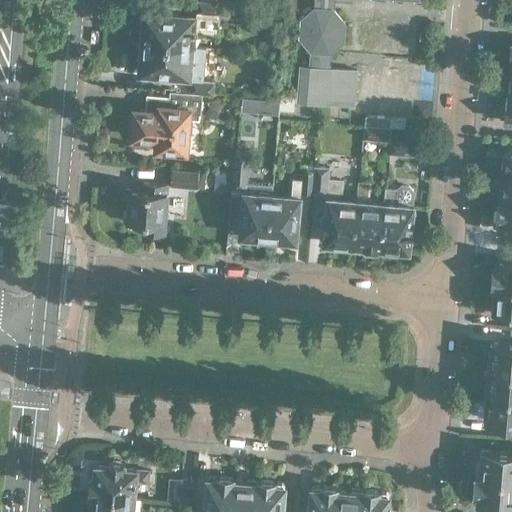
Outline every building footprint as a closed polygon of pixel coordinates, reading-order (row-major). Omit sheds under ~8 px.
[(145,13),(143,41),(190,45),(192,29),(218,31),(221,1),(210,0),(197,0),(196,17),(145,13)] [(314,0),(314,6),(301,16),(300,35),(312,50),(329,52),(343,40),(344,22),(332,8),(333,0),(314,0)] [(190,45),(143,41),(141,70),(192,74),(190,91),(190,92),(203,92),(213,93),(214,80),(199,79),(201,62),(189,61),(190,45)] [(300,64),(296,98),(354,103),(357,69),(327,67),(329,52),(312,50),(311,65),(300,64)] [(153,105),(153,111),(133,109),(133,115),(129,115),(128,131),(132,132),(131,138),(156,140),(155,149),(186,151),(189,119),(200,119),(203,92),(190,92),(190,91),(169,89),(168,106),(153,105)] [(242,118),(258,119),(258,110),(278,111),(279,97),(243,94),(242,118)] [(366,116),(366,124),(391,126),(391,125),(391,117),(366,116)] [(391,117),(391,125),(406,126),(406,117),(391,117)] [(391,126),(366,124),(365,138),(390,139),(391,126)] [(390,139),(390,153),(418,154),(419,141),(390,139)] [(250,143),(237,141),(233,185),(246,186),(245,190),(244,190),(240,234),(253,235),(256,239),(268,241),(272,198),(258,196),(258,192),(256,191),(258,175),(248,174),(250,143)] [(511,150),(505,150),(503,176),(511,176),(511,150)] [(314,165),(313,171),(312,191),(326,192),(323,232),(325,232),(324,242),(353,245),(357,199),(339,197),(341,179),(328,178),(329,166),(314,165)] [(205,187),(206,172),(199,171),(199,170),(172,168),(171,185),(198,187),(198,186),(205,187)] [(272,198),(268,241),(280,242),(285,238),(296,239),(300,195),(300,192),(311,193),(312,191),(313,171),(303,170),(303,175),(289,174),(288,194),(286,194),(286,199),(272,198)] [(230,175),(215,173),(214,189),(229,190),(230,175)] [(501,201),(511,202),(511,176),(503,176),(501,201)] [(357,199),(353,245),(380,247),(385,201),(368,200),(369,182),(359,181),(357,199)] [(123,188),(122,201),(129,202),(127,219),(144,221),(144,227),(164,229),(167,184),(141,182),(140,190),(123,188)] [(386,187),(385,201),(380,247),(409,250),(415,191),(409,184),(401,183),(396,188),(386,187)] [(511,202),(501,201),(498,228),(511,229),(511,202)] [(493,266),(492,284),(511,285),(511,259),(497,258),(497,267),(493,266)] [(511,285),(492,284),(491,285),(495,285),(493,309),(496,310),(495,313),(507,314),(507,311),(511,311),(511,285)] [(511,342),(491,341),(489,367),(511,369),(511,342)] [(487,392),(511,394),(511,369),(489,367),(484,371),(483,378),(488,382),(487,392)] [(511,394),(487,392),(485,418),(511,420),(511,394)] [(476,459),(475,475),(511,477),(511,449),(509,449),(509,451),(481,449),(480,460),(476,459)] [(89,494),(93,494),(134,498),(135,481),(148,482),(149,470),(124,468),(125,463),(108,461),(107,466),(95,465),(94,477),(90,476),(89,494)] [(208,478),(204,511),(230,511),(233,480),(233,477),(211,475),(208,478)] [(511,477),(475,475),(474,490),(478,491),(477,502),(505,504),(505,506),(511,506),(511,477)] [(181,477),(179,501),(192,503),(194,478),(181,477)] [(233,480),(230,511),(255,511),(259,480),(248,479),(244,481),(233,480)] [(259,480),(255,511),(282,511),(285,485),(282,482),(259,480)] [(334,511),(336,490),(337,487),(315,485),(311,489),(308,511),(334,511)] [(336,490),(334,511),(360,511),(363,490),(352,489),(349,491),(336,490)] [(363,490),(360,511),(387,511),(389,496),(385,492),(363,490)] [(132,511),(134,498),(93,494),(91,511),(132,511)]
